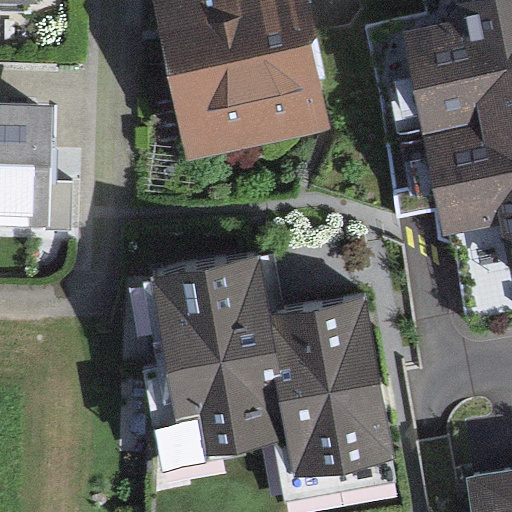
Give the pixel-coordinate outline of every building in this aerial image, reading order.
[(310,0),(165,0),(201,160),(339,130),(310,0)] [(511,47),(390,60),(418,216),(500,216),(511,240),(511,47)] [(73,93),(0,92),(0,250),(72,251),(73,93)] [(273,435),(288,497),(399,480),(366,283),(273,300),(261,240),(141,266),(160,455),(273,435)] [(511,511),(511,480),(500,482),(503,511),(511,511)]
